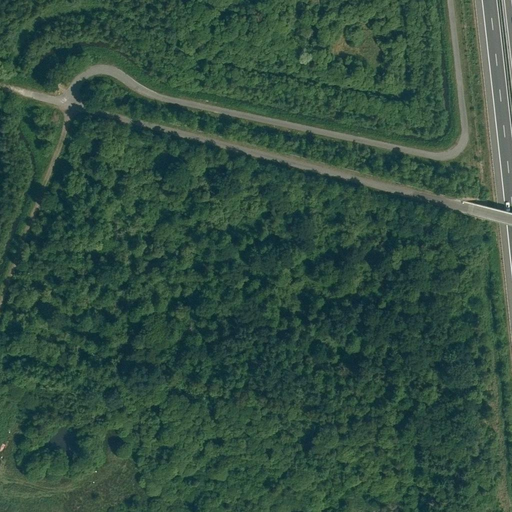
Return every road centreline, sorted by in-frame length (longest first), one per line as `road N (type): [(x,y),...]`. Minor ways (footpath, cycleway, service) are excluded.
road 1 (track): [(451,0),(469,129),(455,157),(176,102),(103,69),(75,84),(68,105)]
road 2 (track): [(511,213),(68,105)]
road 3 (track): [(68,105),(0,310)]
road 4 (motorway): [(489,0),(511,210)]
